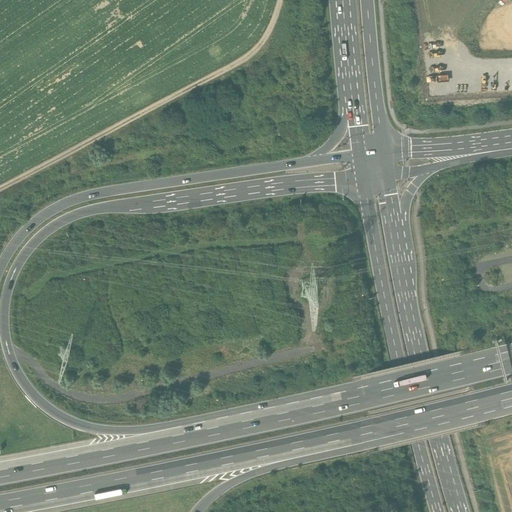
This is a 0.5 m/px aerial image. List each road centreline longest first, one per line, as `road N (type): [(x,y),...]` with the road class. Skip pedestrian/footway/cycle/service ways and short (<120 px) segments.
road 1 (motorway): [(183,437),(78,425),(26,388),(10,361),(3,323),(22,258),(60,223),(101,210),(363,182)]
road 2 (track): [(0,189),(234,64),(254,50),(279,0)]
road 3 (motorway): [(313,163),(84,197),(29,228),(0,268)]
road 4 (primary): [(363,182),(437,511)]
road 5 (motorway): [(511,362),(183,437)]
road 6 (motorway): [(0,506),(323,438)]
road 7 (primary): [(461,511),(392,227)]
road 8 (motorway): [(323,438),(511,395)]
road 9 (motorway): [(183,437),(0,472)]
road 10 (secondary): [(383,154),(367,0)]
road 11 (motorway): [(196,511),(224,486),(323,438)]
